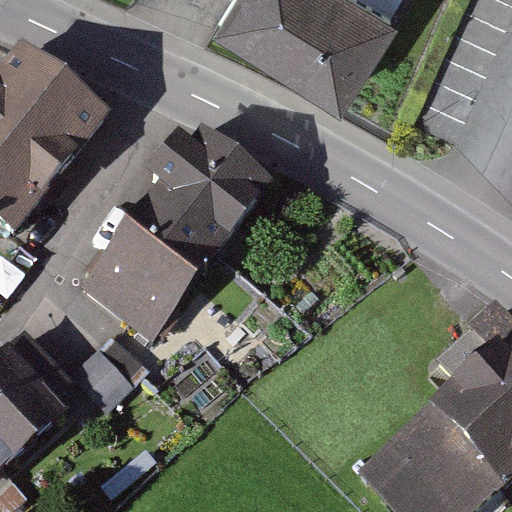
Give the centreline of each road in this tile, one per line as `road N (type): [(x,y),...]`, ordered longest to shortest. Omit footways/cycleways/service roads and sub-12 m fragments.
road 1 (tertiary): [(451,237),(163,82)]
road 2 (residential): [(163,82),(40,301),(0,337)]
road 3 (tertiary): [(163,82),(0,6)]
road 4 (residential): [(511,121),(451,237)]
